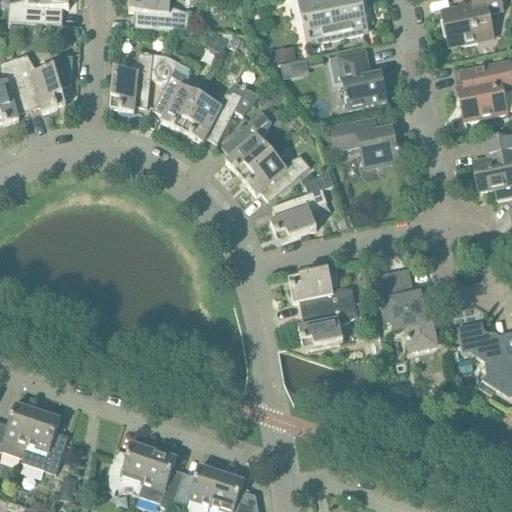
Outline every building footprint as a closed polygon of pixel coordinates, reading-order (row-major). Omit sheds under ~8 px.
[(9,7),(8,25),(62,28),(63,12),(69,12),(69,0),(28,0),(28,3),(9,7)] [(129,0),(128,15),(134,16),(133,32),(173,34),(187,35),(189,17),(170,10),(170,0),(129,0)] [(363,19),(368,18),(364,0),(355,0),(356,0),(329,6),(327,0),(297,0),(307,48),(367,36),(363,19)] [(470,0),(473,8),(441,14),(449,51),(493,43),(488,17),(502,14),(499,0),(470,0)] [(380,77),(370,79),(365,55),(329,62),(335,88),(343,86),(348,113),(386,105),(380,77)] [(131,75),(114,73),(109,114),(134,116),(134,111),(147,112),(150,82),(158,85),(166,60),(138,56),(131,75)] [(27,58),(13,63),(29,114),(41,111),(43,116),(57,112),(66,109),(65,106),(61,93),(71,89),(73,61),(56,60),(54,70),(38,75),(27,58)] [(164,120),(161,125),(182,136),(183,133),(201,100),(186,92),(190,73),(166,60),(158,85),(166,87),(152,114),(164,120)] [(0,129),(4,128),(19,124),(17,118),(29,114),(13,63),(0,66),(0,72),(0,87),(0,86),(0,129)] [(511,79),(509,66),(461,75),(464,89),(457,91),(464,126),(506,117),(502,96),(511,93),(511,79)] [(183,133),(182,136),(203,147),(205,142),(217,148),(233,117),(241,121),(257,101),(234,89),(215,107),(201,100),(183,133)] [(225,165),(235,176),(240,183),(272,156),(260,143),(271,127),(262,115),(221,151),(230,161),(225,165)] [(374,123),(331,131),(336,154),(359,149),(364,172),(398,166),(396,155),(398,155),(398,151),(395,152),(391,131),(376,135),(374,123)] [(491,162),(472,166),(478,195),(494,192),(497,203),(495,203),(496,205),(511,201),(511,138),(487,143),(491,162)] [(272,156),(240,183),(256,200),(260,196),(269,206),(310,171),(300,160),(282,168),(272,156)] [(278,248),(281,247),(316,234),(311,218),(327,206),(322,193),(334,189),(328,174),(304,188),(307,198),(271,210),(275,223),(270,225),(278,248)] [(328,274),(291,282),(288,283),(293,306),(299,305),(301,317),(354,306),(351,293),(332,291),(328,274)] [(406,276),(377,282),(386,326),(393,324),(395,333),(405,331),(410,354),(435,349),(427,309),(421,310),(419,298),(411,299),(406,276)] [(371,303),(358,306),(362,324),(365,326),(375,324),(371,303)] [(298,331),(301,346),(303,354),(343,346),(339,330),(357,320),(354,306),(301,317),(304,329),(298,331)] [(511,400),(511,339),(497,342),(484,333),(482,326),(456,331),(462,357),(469,355),(484,366),(486,377),(482,384),(509,401),(511,400)] [(8,428),(0,425),(0,454),(22,462),(38,415),(15,408),(8,428)] [(53,443),(60,423),(38,415),(22,462),(21,466),(56,478),(66,448),(53,443)] [(105,486),(102,494),(115,498),(116,493),(138,500),(153,454),(131,447),(127,458),(124,467),(113,463),(106,486),(105,486)] [(153,454),(138,500),(160,507),(160,509),(168,511),(171,511),(181,486),(169,482),(172,473),(176,462),(153,454)] [(181,486),(171,511),(185,511),(188,503),(210,510),(221,477),(199,470),(192,490),(181,486)] [(221,477),(210,510),(215,511),(257,511),(255,499),(240,494),(244,485),(221,477)] [(29,511),(30,511),(42,511),(44,508),(32,503),(29,511)]
